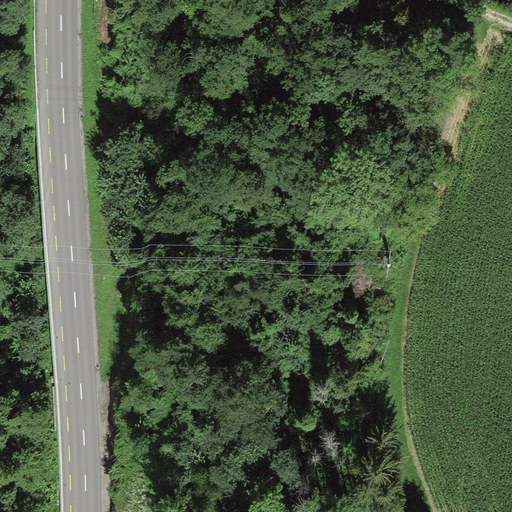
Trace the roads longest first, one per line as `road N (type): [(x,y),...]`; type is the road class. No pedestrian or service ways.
road 1 (secondary): [(86,511),(61,0)]
road 2 (track): [(404,511),(392,417),(394,353),(436,189),(499,22)]
